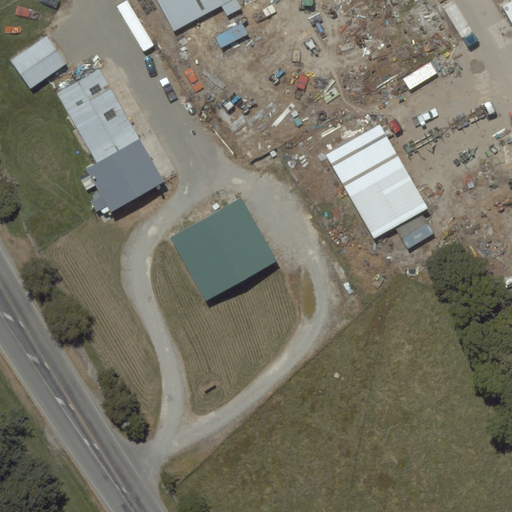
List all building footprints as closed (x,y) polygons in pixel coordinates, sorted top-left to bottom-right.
[(201,0),(145,0),(159,25),(201,0)] [(45,36),(7,60),(29,95),(67,71),(45,36)] [(124,133),(86,68),(42,94),(80,159),(124,133)] [(415,209),(361,116),(311,145),(365,238),(415,209)] [(128,132),(80,159),(73,164),(98,207),(153,175),(128,132)]
